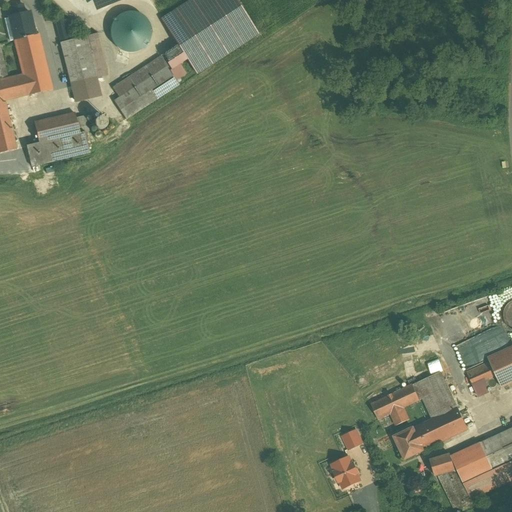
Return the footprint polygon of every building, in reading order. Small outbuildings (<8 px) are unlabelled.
[(181,61),(116,103),(126,119),(259,34),(236,0),(179,0),(153,17),(181,61)] [(35,36),(29,13),(9,18),(14,41),(35,36)] [(125,14),(122,14),(120,15),(118,16),(116,17),(114,19),(113,20),(111,22),(110,23),(109,25),(108,28),(108,30),(108,32),(108,34),(108,36),(109,38),(110,40),(111,42),(112,44),(114,46),(116,47),(117,48),(119,49),(122,49),(125,50),(127,50),(130,50),(131,49),(134,48),(136,47),(138,45),(140,43),(142,41),(143,38),(143,36),(144,34),(144,32),(144,30),(143,28),(143,26),(142,24),(141,22),(139,19),(137,17),(135,16),(133,15),(131,15),(128,14),(125,14)] [(14,41),(22,76),(7,80),(0,81),(0,153),(16,150),(4,102),(51,91),(38,35),(35,36),(14,41)] [(86,37),(60,44),(70,83),(95,77),(86,37)] [(97,85),(84,88),(89,106),(102,102),(97,85)] [(84,88),(68,92),(73,110),(89,106),(84,88)] [(75,114),(34,124),(38,144),(39,145),(80,135),(78,127),(75,114)] [(104,119),(102,118),(100,118),(98,118),(97,119),(96,120),(95,121),(94,123),(94,124),(94,126),(94,127),(95,128),(96,129),(97,130),(98,130),(99,131),(101,131),(102,131),(103,130),(104,129),(105,129),(106,128),(107,126),(107,124),(107,123),(106,122),(106,121),(105,120),(104,119)] [(80,135),(39,145),(38,144),(26,147),(31,167),(89,153),(85,133),(89,132),(87,125),(78,127),(80,135)] [(511,301),(508,304),(507,305),(504,308),(503,311),(502,313),(502,316),(502,318),(503,322),(505,324),(506,327),(509,329),(511,331),(511,330),(511,301)] [(511,348),(488,359),(490,364),(495,376),(498,382),(511,375),(511,348)] [(490,364),(466,373),(472,386),(495,376),(490,364)] [(375,366),(366,369),(371,383),(381,380),(375,366)] [(457,409),(440,373),(412,385),(418,401),(422,400),(432,420),(413,429),(412,428),(393,437),(404,460),(423,451),(423,450),(467,430),(457,409)] [(511,375),(498,382),(501,387),(511,382),(511,375)] [(412,385),(371,405),(378,420),(390,414),(396,426),(408,420),(402,408),(418,401),(412,385)] [(511,429),(479,445),(492,472),(511,463),(511,429)] [(360,430),(344,437),(349,451),(366,445),(360,430)] [(479,445),(451,458),(464,485),(463,485),(470,500),(511,481),(511,463),(492,472),(479,445)] [(449,455),(429,461),(434,476),(437,475),(454,471),(449,455)] [(334,464),(343,491),(366,482),(359,462),(355,463),(353,457),(334,464)] [(455,511),(470,505),(454,471),(437,475),(454,511),(455,511)]
